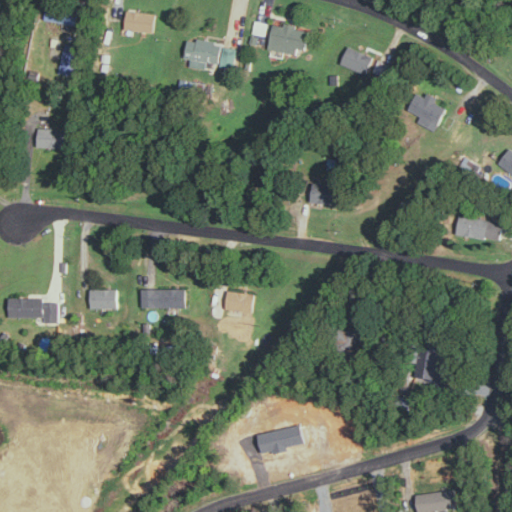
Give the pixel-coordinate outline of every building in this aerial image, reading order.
[(80,22),(81,4),(51,3),(50,21),(80,22)] [(159,12),(130,9),(128,28),(157,31),(159,12)] [(271,21),(258,19),(255,32),(268,34),(271,21)] [(314,29),(300,26),(300,25),(276,20),(271,46),(309,53),(314,29)] [(237,65),(239,47),(219,44),(219,40),(192,36),(189,58),(237,65)] [(61,71),(77,75),(85,46),(69,42),(61,71)] [(343,61),(362,71),(371,54),(352,44),(343,61)] [(422,115),(419,120),(437,130),(449,107),(438,101),(441,96),(431,91),(427,97),(421,94),(412,109),(422,115)] [(73,146),(73,127),(40,127),(40,146),(73,146)] [(511,147),(510,146),(500,162),(511,170),(511,147)] [(340,203),(342,184),(320,182),(318,201),(340,203)] [(505,239),(507,220),(464,215),(462,234),(505,239)] [(120,287),(94,288),(94,308),(121,307),(120,287)] [(189,306),(189,287),(146,288),(146,307),(189,306)] [(258,292),(231,289),(229,308),(256,310),(258,292)] [(47,296),(12,297),(13,316),(36,316),(36,322),(59,321),(59,301),(47,301),(47,296)] [(434,377),(450,376),(449,360),(432,362),(434,377)] [(463,507),(461,488),(418,491),(420,511),(463,507)]
